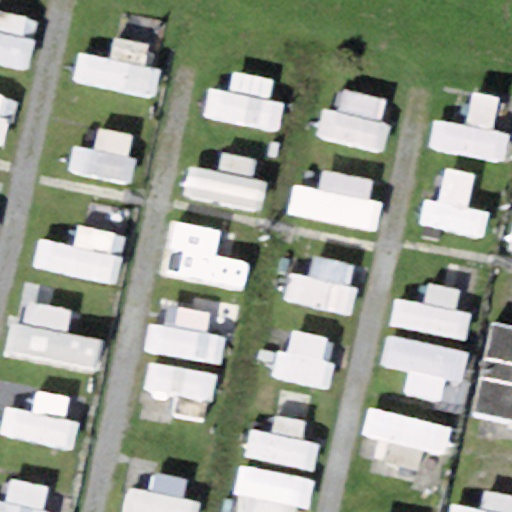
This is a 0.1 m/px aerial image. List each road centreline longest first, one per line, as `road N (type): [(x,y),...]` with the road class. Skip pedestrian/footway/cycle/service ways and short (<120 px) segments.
road 1 (track): [(92,511),(181,90)]
road 2 (track): [(329,511),(420,97)]
road 3 (track): [(0,284),(63,4)]
